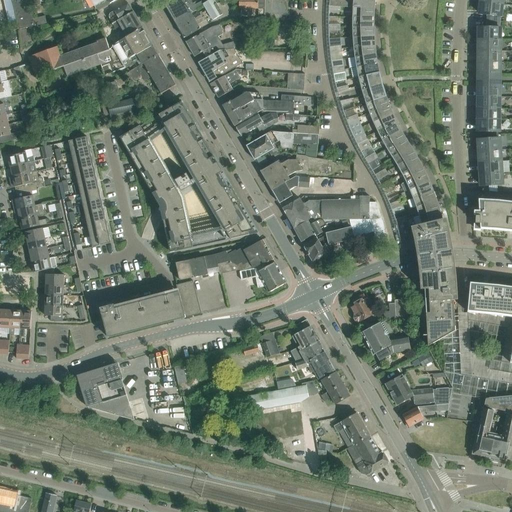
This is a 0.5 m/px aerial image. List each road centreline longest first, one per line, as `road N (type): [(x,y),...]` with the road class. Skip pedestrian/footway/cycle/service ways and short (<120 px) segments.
road 1 (unclassified): [(313,296),(143,0)]
road 2 (residential): [(398,261),(381,202),(331,100),(321,0)]
road 3 (residential): [(465,255),(455,89),(460,0)]
road 4 (residential): [(106,129),(131,244),(166,277),(181,330)]
road 5 (tertiary): [(421,482),(313,296)]
road 6 (tertiary): [(0,372),(43,376),(181,330)]
road 7 (residential): [(174,511),(0,467)]
road 8 (tertiary): [(181,330),(258,318),(313,296)]
